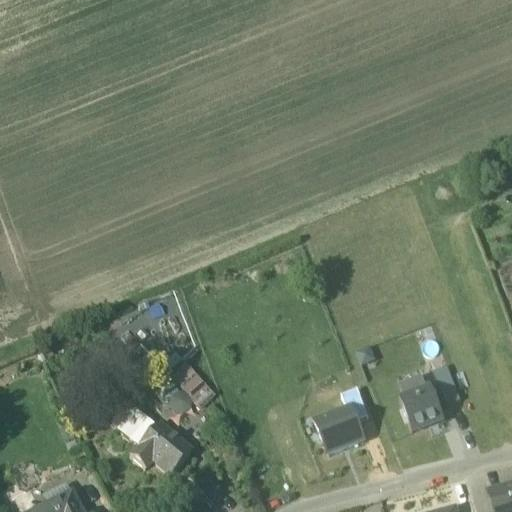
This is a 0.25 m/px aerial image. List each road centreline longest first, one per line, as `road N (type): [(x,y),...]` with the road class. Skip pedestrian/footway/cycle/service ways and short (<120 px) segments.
road 1 (track): [(398,482),(301,233)]
road 2 (residential): [(511,452),(292,511)]
